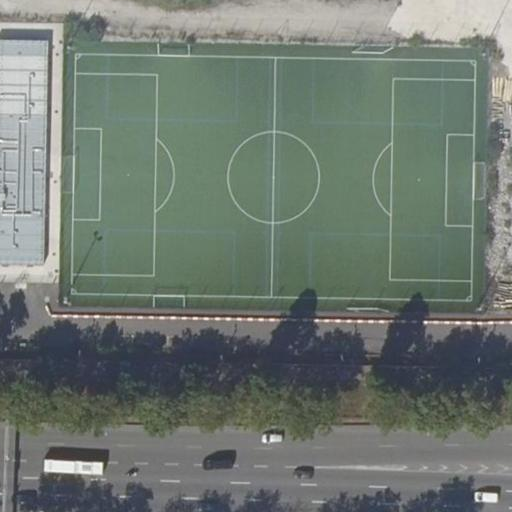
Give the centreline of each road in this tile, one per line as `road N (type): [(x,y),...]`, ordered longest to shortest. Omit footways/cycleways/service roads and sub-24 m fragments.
road 1 (trunk): [(511,509),(3,477)]
road 2 (trunk): [(511,450),(3,477)]
